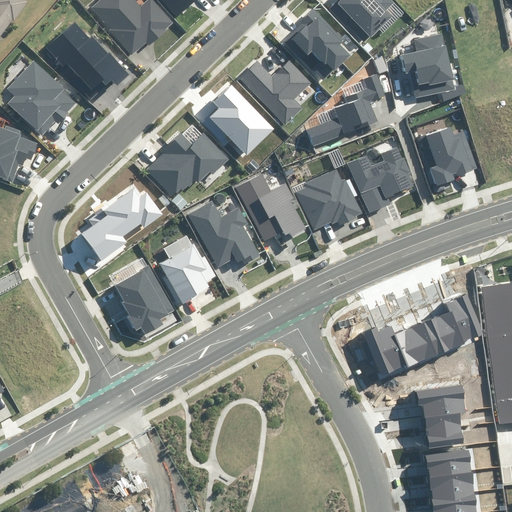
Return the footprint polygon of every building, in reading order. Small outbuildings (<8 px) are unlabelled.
[(0,0),(0,34),(11,20),(13,21),(27,2),(25,0),(24,0),(0,0)] [(148,45),(174,23),(153,0),(147,0),(140,6),(135,0),(101,0),(92,8),(132,54),(146,42),(148,45)] [(161,0),(176,16),(194,0),(161,0)] [(339,0),(331,8),(364,44),(392,17),(386,11),(394,4),(390,0),(339,0)] [(334,69),(335,71),(351,55),(340,44),(344,40),(313,9),(300,22),(302,24),(285,41),(323,80),(334,69)] [(117,85),(129,75),(109,52),(107,54),(93,37),(91,39),(75,21),(46,46),(64,67),(68,63),(91,89),(102,80),(106,85),(113,79),(117,85)] [(441,93),(443,102),(467,94),(464,84),(453,87),(452,79),(454,79),(442,33),(415,40),(418,52),(402,55),(406,74),(411,73),(417,99),(441,93)] [(239,78),(284,126),(303,108),(294,99),(312,83),(289,59),(271,76),(257,61),(239,78)] [(8,104),(42,135),(55,121),(58,124),(69,113),(68,111),(76,103),(63,91),(65,89),(34,60),(7,88),(16,96),(8,104)] [(306,129),(313,146),(377,122),(370,102),(385,96),(377,74),(365,78),(369,88),(346,96),(348,103),(335,108),(338,117),(306,129)] [(210,117),(246,155),(274,129),(232,85),(214,102),(220,108),(210,117)] [(107,127),(99,122),(88,140),(97,145),(107,127)] [(0,177),(12,182),(18,165),(24,167),(27,159),(31,161),(37,143),(21,137),(22,135),(20,135),(22,129),(6,124),(4,129),(0,127),(0,177)] [(419,137),(437,187),(455,180),(453,175),(457,174),(458,176),(477,168),(463,130),(453,134),(450,126),(419,137)] [(146,170),(171,197),(181,188),(183,191),(189,186),(190,187),(196,181),(198,183),(210,172),(212,174),(228,160),(204,133),(192,144),(181,132),(161,151),(163,154),(146,170)] [(348,162),(369,214),(391,204),(389,199),(395,196),(395,194),(413,186),(408,174),(411,173),(405,158),(402,159),(397,147),(381,153),(384,160),(371,166),(366,155),(348,162)] [(90,165),(83,160),(69,182),(76,187),(90,165)] [(357,216),(362,214),(346,178),(342,180),(337,169),(305,183),(306,187),(296,192),(313,230),(331,222),(332,224),(338,222),(340,226),(358,218),(357,216)] [(284,240),(306,228),(291,200),(295,198),(287,183),(273,191),(264,174),(236,188),(265,241),(280,233),(284,240)] [(82,234),(101,260),(127,242),(123,237),(141,223),(145,228),(164,214),(148,193),(141,198),(134,188),(118,200),(116,197),(108,203),(106,200),(92,210),(96,214),(88,220),(92,226),(82,234)] [(172,201),(181,210),(187,204),(178,195),(172,201)] [(244,265),(260,256),(244,226),(249,224),(240,207),(237,208),(234,203),(227,206),(231,212),(221,217),(212,200),(188,214),(217,267),(234,258),(237,263),(242,260),(244,265)] [(159,264),(182,304),(197,296),(197,295),(210,288),(206,281),(216,276),(205,256),(202,258),(194,244),(159,264)] [(160,319),(175,311),(149,265),(115,284),(125,301),(122,302),(129,315),(128,316),(137,331),(142,328),(146,335),(164,324),(160,319)] [(511,282),(482,287),(500,424),(511,422),(511,282)] [(363,332),(382,375),(406,364),(408,368),(465,344),(464,342),(483,333),(466,294),(446,303),(450,311),(395,335),(392,327),(379,332),(376,326),(363,332)] [(462,385),(417,392),(419,405),(423,405),(429,448),(465,442),(461,413),(466,413),(462,385)] [(478,511),(469,449),(426,456),(433,511),(478,511)]
